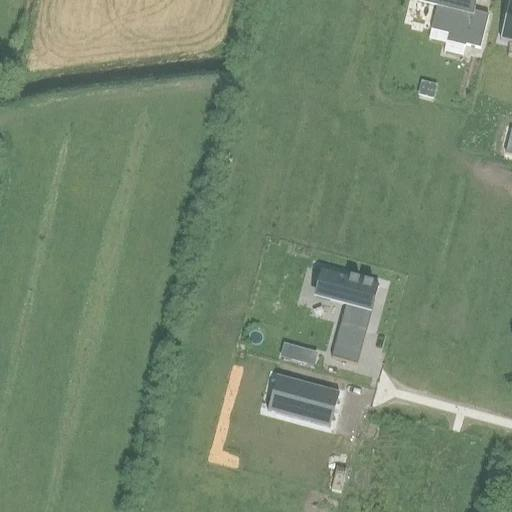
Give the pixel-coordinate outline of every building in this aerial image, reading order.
[(418,0),(418,3),(437,8),(432,31),(449,35),(447,43),(466,48),(466,46),(481,50),(488,19),(474,15),(477,0),(418,0)] [(511,0),(511,1),(501,41),(511,44),(511,0)] [(419,96),(433,100),(437,88),(423,84),(419,96)] [(325,277),(318,301),(348,309),(343,327),(369,335),(374,316),(371,315),(378,289),(375,288),(375,286),(366,284),(365,286),(361,285),(361,283),(352,280),(351,282),(323,274),(322,276),(325,277)] [(335,348),(332,360),(357,366),(360,355),(335,348)] [(308,352),(304,365),(316,369),(319,355),(308,352)] [(440,384),(446,360),(425,354),(419,378),(440,384)] [(277,378),(268,412),(330,429),(340,395),(277,378)] [(366,465),(360,488),(405,500),(401,511),(444,511),(454,479),(438,475),(439,472),(412,465),(409,476),(366,465)]
